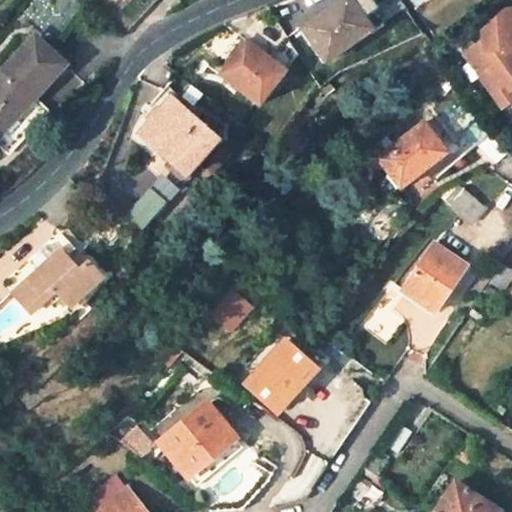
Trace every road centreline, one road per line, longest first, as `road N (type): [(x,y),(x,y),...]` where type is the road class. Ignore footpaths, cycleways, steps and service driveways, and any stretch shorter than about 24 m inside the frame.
road 1 (unclassified): [(247,0),(134,62),(61,164),(0,215)]
road 2 (residential): [(511,449),(408,380),(318,511)]
